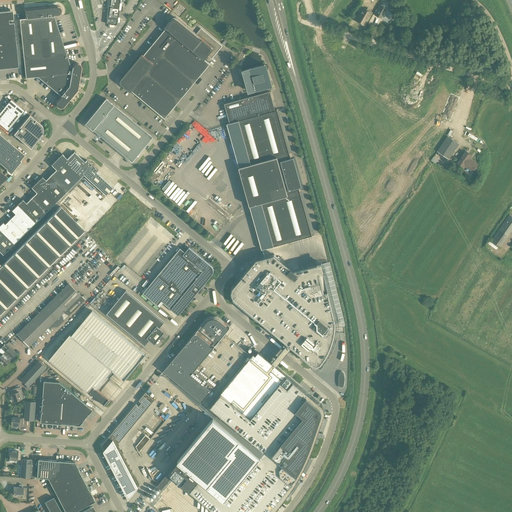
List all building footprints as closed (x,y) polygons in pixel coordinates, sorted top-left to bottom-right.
[(108,0),(106,18),(107,18),(106,24),(108,24),(108,27),(114,28),(114,25),(116,25),(116,20),(117,20),(118,20),(118,18),(119,10),(119,8),(119,5),(119,0),(108,0)] [(389,11),(387,9),(387,8),(381,4),(375,15),(388,22),(392,14),(389,11)] [(45,8),(25,10),(26,18),(19,19),(25,73),(25,78),(37,77),(60,96),(56,101),(55,102),(55,104),(56,106),(57,107),(59,108),(60,108),(62,108),(63,107),(68,101),(67,100),(70,98),(76,91),(75,90),(76,90),(76,89),(76,88),(77,88),(79,76),(80,76),(81,68),(81,66),(80,65),(79,64),(77,63),(75,63),(74,64),(72,65),(72,67),(70,67),(66,54),(64,49),(61,50),(60,41),(61,40),(53,16),(57,15),(59,15),(60,13),(61,12),(61,10),(61,8),(60,7),(58,6),(56,6),(49,7),(49,9),(45,8)] [(355,21),(364,26),(372,13),(368,10),(369,9),(367,8),(366,9),(363,7),(355,21)] [(0,68),(18,67),(16,45),(15,45),(15,43),(15,41),(14,39),(15,37),(14,35),(14,33),(13,31),(14,29),(13,27),(13,25),(14,25),(13,23),(9,23),(8,19),(9,19),(10,19),(11,18),(12,17),(12,15),(11,14),(11,13),(10,13),(9,12),(7,12),(6,12),(5,12),(3,12),(0,12),(0,68)] [(214,53),(219,46),(204,33),(203,32),(201,32),(200,33),(198,34),(196,36),(177,20),(176,20),(176,18),(173,18),(173,20),(172,21),(161,34),(163,35),(158,40),(153,45),(149,51),(148,50),(123,79),(123,80),(121,81),(121,84),(123,83),(124,85),(164,118),(176,105),(171,101),(178,92),(181,94),(184,92),(187,90),(189,87),(191,84),(192,80),(190,78),(193,74),(198,78),(210,64),(204,59),(207,56),(211,59),(215,54),(214,53)] [(243,70),(249,92),(271,86),(265,65),(249,70),(249,69),(243,70)] [(258,94),(224,104),(230,123),(229,123),(242,171),(240,172),(247,196),(248,201),(250,201),(263,249),(312,236),(312,237),(277,110),(275,110),(270,91),(258,94)] [(140,150),(152,137),(105,98),(98,107),(99,108),(87,122),(87,125),(88,126),(88,127),(92,131),(93,130),(131,162),(135,157),(140,150)] [(20,114),(24,110),(10,99),(7,103),(0,112),(0,124),(7,130),(20,114)] [(39,125),(40,124),(29,115),(13,134),(30,148),(41,135),(40,134),(40,133),(41,132),(42,131),(42,129),(41,128),(41,127),(40,126),(39,125)] [(13,169),(24,155),(0,134),(0,163),(8,170),(7,169),(10,166),(13,169)] [(450,159),(460,143),(447,135),(437,151),(450,159)] [(474,172),(479,163),(470,158),(472,155),(465,150),(458,163),(474,172)] [(72,153),(67,159),(65,161),(81,177),(83,175),(92,165),(86,160),(84,162),(81,159),(75,153),(74,152),(72,153)] [(56,170),(50,175),(67,191),(81,177),(65,161),(67,159),(61,154),(50,165),(56,170)] [(98,170),(92,165),(83,175),(98,188),(105,181),(98,174),(96,172),(98,170)] [(42,177),(36,182),(56,202),(67,191),(50,175),(45,180),(42,177)] [(0,313),(86,227),(117,255),(146,220),(114,194),(107,200),(86,180),(1,264),(0,263),(0,313)] [(111,186),(105,181),(98,188),(105,195),(112,188),(111,186)] [(15,214),(10,219),(24,234),(56,202),(36,182),(31,188),(36,193),(26,203),(22,199),(11,210),(15,214)] [(511,215),(509,213),(492,241),(502,247),(511,230),(511,215)] [(2,222),(0,224),(0,230),(13,244),(24,234),(10,219),(4,224),(2,222)] [(13,244),(0,230),(0,252),(3,255),(13,244)] [(158,305),(161,300),(178,314),(211,273),(212,271),(212,269),(212,267),(210,266),(189,248),(186,252),(184,251),(180,248),(149,284),(143,293),(158,305)] [(232,296),(232,297),(232,298),(233,298),(233,299),(234,299),(234,300),(235,300),(235,301),(238,303),(302,356),(305,358),(313,365),(314,365),(315,366),(316,366),(317,366),(318,366),(318,365),(319,365),(320,365),(320,364),(321,364),(322,363),(323,361),(326,357),(329,352),(331,347),(333,342),(334,337),(335,335),(335,331),(336,327),(336,320),(321,263),(317,264),(317,266),(295,272),(274,254),(258,258),(256,259),(233,286),(233,287),(232,287),(232,288),(232,289),(231,290),(231,291),(231,292),(231,293),(231,294),(231,295),(232,296)] [(17,334),(29,346),(55,321),(59,325),(63,320),(61,316),(60,315),(64,311),(69,315),(85,299),(68,283),(17,334)] [(154,343),(164,331),(159,327),(164,322),(126,290),(106,313),(145,345),(149,339),(154,343)] [(93,394),(97,397),(101,392),(93,385),(109,367),(124,379),(144,355),(145,354),(92,311),(71,336),(70,335),(49,360),(92,395),(93,394)] [(228,328),(226,326),(227,325),(219,318),(218,318),(217,317),(216,317),(215,317),(214,317),(214,316),(213,316),(212,316),(211,317),(210,317),(209,317),(208,318),(207,318),(206,319),(164,370),(208,407),(209,405),(220,391),(250,417),(276,386),(286,374),(259,352),(255,356),(253,354),(246,363),(245,362),(251,355),(238,345),(228,357),(217,348),(228,336),(226,334),(223,337),(222,336),(229,328),(229,327),(228,328)] [(486,322),(482,329),(490,335),(495,328),(486,322)] [(3,353),(0,356),(0,361),(5,366),(10,360),(7,358),(9,355),(12,358),(16,353),(9,347),(6,344),(3,347),(6,350),(3,353)] [(22,380),(29,386),(46,368),(39,361),(22,380)] [(308,393),(286,374),(276,386),(299,404),(308,393)] [(61,423),(71,424),(74,394),(59,382),(44,381),(41,416),(41,422),(61,424),(61,423)] [(322,404),(310,394),(304,401),(303,400),(309,394),(308,393),(299,404),(276,386),(250,417),(220,391),(209,405),(218,413),(214,418),(258,454),(223,497),(178,461),(168,472),(216,511),(272,511),(280,503),(287,495),(296,480),(306,463),(312,450),(316,436),(324,413),(324,409),(323,406),(322,404)] [(11,395),(13,402),(24,397),(20,387),(12,390),(13,394),(11,395)] [(101,392),(97,397),(105,404),(110,399),(101,392)] [(117,443),(154,399),(146,392),(138,400),(141,403),(139,406),(136,404),(102,445),(126,492),(139,485),(117,443)] [(74,394),(71,424),(76,424),(76,425),(80,425),(83,421),(89,414),(93,410),(74,394)] [(26,408),(25,419),(34,420),(35,402),(26,401),(26,403),(26,408)] [(166,414),(170,410),(162,403),(159,407),(166,414)] [(12,426),(19,427),(20,424),(23,425),(23,419),(20,419),(20,418),(13,417),(12,426)] [(177,460),(178,461),(223,497),(258,454),(214,418),(213,417),(212,418),(177,460)] [(139,452),(150,439),(145,435),(136,447),(139,452)] [(20,459),(20,457),(20,454),(17,453),(17,451),(10,450),(9,459),(17,460),(20,459)] [(20,477),(29,477),(31,459),(22,459),(20,477)] [(48,478),(65,511),(73,511),(90,504),(95,501),(90,492),(78,470),(79,470),(75,463),(58,461),(48,460),(38,459),(37,465),(37,477),(48,478)] [(23,488),(23,487),(22,487),(22,485),(19,485),(19,487),(14,487),(14,495),(15,495),(15,496),(17,496),(17,495),(23,495),(23,491),(26,491),(26,488),(23,488)] [(61,511),(53,497),(44,502),(50,511),(61,511)]
